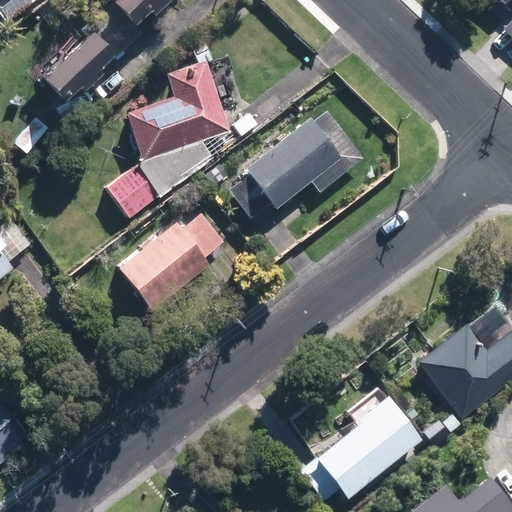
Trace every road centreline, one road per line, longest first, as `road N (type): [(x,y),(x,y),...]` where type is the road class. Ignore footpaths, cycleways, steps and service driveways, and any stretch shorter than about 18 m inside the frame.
road 1 (residential): [(511,151),(46,511)]
road 2 (residential): [(511,151),(356,0)]
